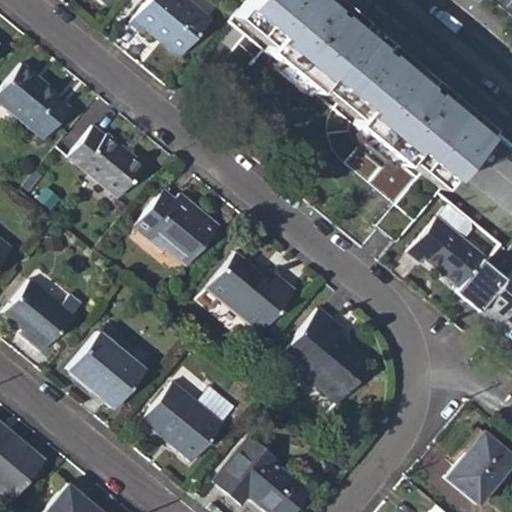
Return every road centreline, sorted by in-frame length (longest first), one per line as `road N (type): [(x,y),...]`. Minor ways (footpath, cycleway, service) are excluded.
road 1 (residential): [(338,511),(408,416),(415,381),(406,332),(376,296),(19,0)]
road 2 (residential): [(0,374),(166,511)]
road 3 (secondary): [(399,0),(511,92)]
